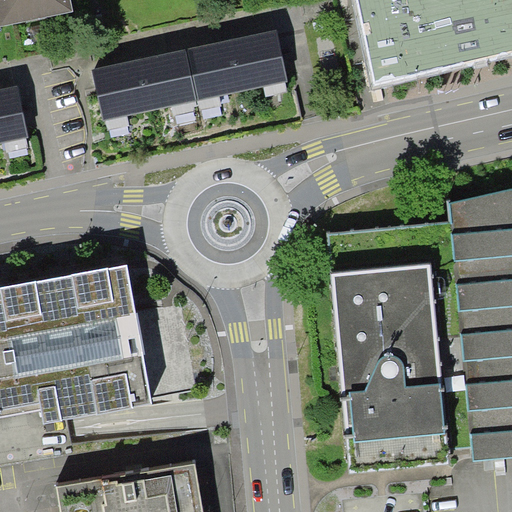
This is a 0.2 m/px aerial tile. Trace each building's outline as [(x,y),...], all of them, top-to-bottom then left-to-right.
[(0,0),(0,26),(73,12),(70,0),(0,0)] [(511,0),(352,0),(372,88),(511,58),(511,0)] [(277,29),(186,49),(197,100),(288,81),(277,29)] [(197,100),(186,49),(93,70),(104,121),(197,100)] [(17,86),(0,89),(0,143),(28,137),(17,86)] [(451,223),(327,233),(347,437),(355,436),(355,442),(446,432),(448,449),(473,447),(471,433),(511,429),(511,187),(449,203),(451,223)] [(128,265),(0,288),(0,417),(42,410),(44,424),(151,403),(128,265)] [(511,429),(471,433),(473,447),(474,460),(511,456),(511,429)] [(355,436),(347,437),(350,472),(449,462),(448,449),(446,432),(355,442),(355,436)] [(202,511),(194,464),(57,486),(61,511),(202,511)]
